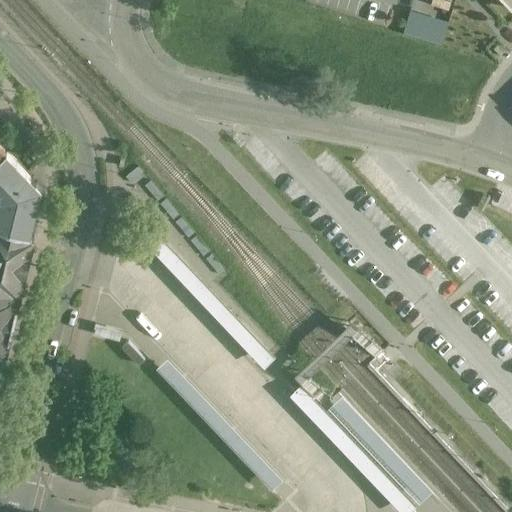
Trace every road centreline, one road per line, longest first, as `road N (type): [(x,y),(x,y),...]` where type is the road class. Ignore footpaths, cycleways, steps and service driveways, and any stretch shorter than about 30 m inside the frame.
road 1 (residential): [(130,36),(152,67),(214,99),(494,160)]
road 2 (tertiary): [(0,43),(58,109),(82,163),(87,188),(62,308)]
road 3 (tertiary): [(62,308),(14,495)]
